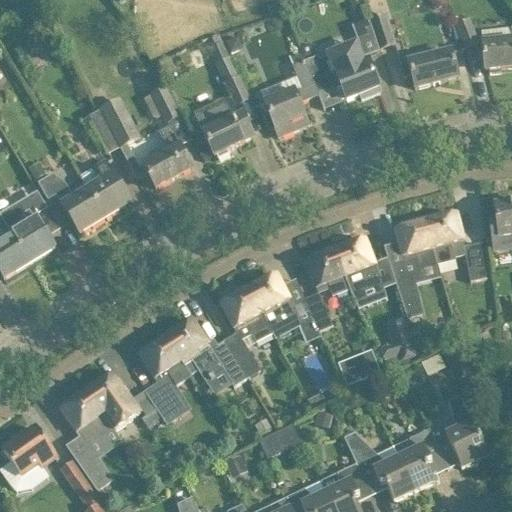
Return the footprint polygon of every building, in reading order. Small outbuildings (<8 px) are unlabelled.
[(348,0),(354,14),(365,9),(360,0),(348,0)] [(386,16),(370,21),(380,52),(396,47),(386,16)] [(457,26),(465,51),(479,46),(470,21),(468,22),(457,26)] [(511,41),(482,45),(483,53),(486,73),(511,70),(511,29),(511,30),(511,35),(511,41)] [(248,101),(239,79),(240,79),(224,44),(223,44),(219,37),(210,42),(214,49),(210,51),(216,65),(215,65),(225,86),(236,107),(248,101)] [(232,55),(243,51),(238,39),(227,43),(232,55)] [(380,53),(379,52),(375,40),(360,47),(359,47),(358,43),(326,56),(327,59),(320,62),(318,57),(305,63),(319,98),(332,92),(331,90),(340,87),(347,102),(357,98),(357,100),(380,91),(379,89),(380,89),(372,70),(369,64),(368,62),(365,62),(364,59),(380,53)] [(310,45),(300,49),(304,60),(314,56),(310,45)] [(409,65),(410,71),(415,91),(459,80),(452,54),(409,65)] [(277,87),(261,94),(265,105),(272,121),(279,140),(299,132),(296,123),(305,119),(300,105),(319,98),(305,63),(295,67),(293,68),(297,79),(301,89),(281,97),(277,87)] [(180,118),(165,90),(150,98),(166,126),(180,118)] [(127,146),(140,139),(120,102),(100,113),(119,150),(120,150),(137,182),(148,176),(143,168),(139,170),(127,146)] [(109,156),(119,150),(100,113),(89,119),(109,156)] [(254,139),(245,121),(243,116),(233,121),(233,120),(219,127),(214,115),(197,122),(203,134),(214,159),(244,145),(244,144),(254,139)] [(183,153),(178,143),(170,129),(159,135),(167,149),(169,153),(143,168),(148,176),(156,191),(193,171),(183,153)] [(131,205),(105,162),(91,170),(92,171),(80,178),(88,193),(105,221),(131,205)] [(39,164),(28,170),(35,182),(45,176),(39,164)] [(49,202),(44,205),(58,227),(70,220),(80,236),(105,221),(88,193),(75,201),(65,185),(53,177),(39,185),(49,202)] [(38,209),(31,198),(13,209),(17,215),(4,223),(13,238),(29,266),(55,251),(45,234),(58,227),(44,205),(38,209)] [(511,205),(495,208),(497,224),(490,225),(493,242),(494,253),(511,250),(511,205)] [(0,274),(4,282),(29,266),(13,238),(4,223),(0,216),(0,274)] [(471,284),(487,281),(480,246),(465,249),(464,243),(457,216),(426,224),(437,267),(456,262),(455,261),(465,258),(471,284)] [(413,274),(437,267),(426,224),(396,232),(401,252),(403,259),(404,265),(391,269),(402,306),(408,322),(425,318),(417,287),(413,274)] [(336,253),(353,298),(382,287),(365,242),(336,253)] [(351,292),(336,253),(306,265),(318,296),(305,301),(319,335),(334,328),(320,295),(330,291),(333,298),(351,292)] [(319,335),(305,301),(292,307),(290,302),(277,277),(249,292),(273,336),(276,342),(300,329),(305,341),(319,335)] [(224,343),(243,374),(248,381),(261,373),(242,342),(252,337),(256,345),(273,336),(249,292),(221,307),(234,331),(237,336),(224,343)] [(400,364),(417,358),(405,320),(386,326),(392,345),(380,349),(385,364),(387,363),(390,373),(401,369),(400,364)] [(193,324),(166,341),(191,379),(198,374),(206,386),(224,374),(234,390),(248,382),(243,374),(224,343),(217,348),(214,342),(207,346),(193,324)] [(166,341),(140,358),(151,375),(159,388),(146,396),(162,421),(167,428),(185,417),(169,393),(191,379),(166,341)] [(347,389),(381,376),(372,353),(339,366),(347,389)] [(452,356),(443,360),(455,384),(464,380),(452,356)] [(407,385),(420,379),(415,368),(402,373),(407,385)] [(113,376),(87,394),(115,434),(141,416),(113,376)] [(91,451),(115,434),(87,394),(61,412),(73,429),(77,435),(78,436),(81,440),(66,450),(98,495),(114,484),(97,460),(91,451)] [(136,403),(146,418),(142,421),(148,431),(162,421),(146,396),(136,403)] [(436,444),(449,471),(460,466),(462,471),(489,459),(461,400),(449,406),(457,434),(436,444)] [(330,431),(333,418),(318,414),(315,427),(330,431)] [(266,420),(254,427),(260,436),(271,430),(266,420)] [(56,459),(47,446),(36,430),(4,453),(11,463),(22,478),(40,466),(42,469),(56,459)] [(410,442),(394,451),(398,459),(414,494),(435,484),(427,468),(442,461),(448,472),(449,471),(436,444),(431,433),(410,442)] [(276,435),(260,443),(269,462),(285,453),(276,435)] [(398,459),(384,465),(356,437),(345,442),(357,468),(370,495),(386,488),(394,504),(414,494),(398,459)] [(248,474),(241,458),(226,464),(233,480),(248,474)] [(105,511),(102,507),(72,465),(62,472),(89,511),(105,511)] [(339,491),(327,497),(334,511),(359,511),(355,502),(370,495),(357,468),(338,477),(339,491)] [(281,492),(286,501),(290,511),(334,511),(327,497),(322,485),(305,492),(291,499),(287,489),(281,492)] [(198,511),(192,500),(180,506),(181,511),(198,511)] [(290,511),(286,501),(285,502),(271,509),(272,511),(290,511)]
